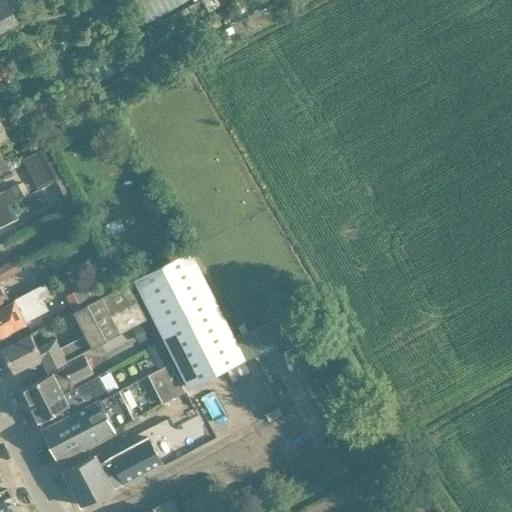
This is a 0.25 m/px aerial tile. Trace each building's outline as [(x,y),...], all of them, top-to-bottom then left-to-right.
[(6,0),(0,3),(0,31),(18,23),(6,0)] [(224,0),(219,2),(224,13),(246,3),(244,0),(224,0)] [(41,151),(22,162),(39,191),(57,181),(41,151)] [(0,174),(8,170),(0,154),(0,174)] [(0,211),(12,205),(5,192),(0,195),(0,211)] [(0,225),(2,229),(19,220),(12,205),(0,211),(0,225)] [(133,279),(188,387),(243,360),(187,251),(133,279)] [(0,267),(0,274),(19,265),(17,259),(0,267)] [(0,280),(22,269),(19,265),(0,274),(0,302),(8,299),(0,282),(0,280)] [(73,292),(81,308),(98,299),(90,283),(73,292)] [(10,331),(50,311),(44,299),(51,295),(45,284),(0,307),(0,340),(0,341),(12,334),(10,331)] [(50,370),(147,321),(128,284),(98,299),(81,308),(73,312),(85,335),(59,348),(54,338),(38,346),(32,334),(2,349),(14,372),(30,363),(32,366),(44,359),(50,370)] [(171,364),(165,353),(160,342),(148,349),(159,370),(171,364)] [(61,394),(74,386),(71,382),(92,371),(85,357),(23,389),(32,406),(60,391),(61,394)] [(172,363),(171,364),(159,370),(148,375),(163,403),(186,392),(172,363)] [(44,429),(108,396),(98,374),(74,386),(61,394),(60,391),(32,406),(39,421),(44,429)] [(100,440),(101,435),(133,419),(118,391),(108,396),(44,429),(43,429),(59,461),(100,440)] [(82,506),(164,463),(151,438),(100,464),(96,455),(64,472),(82,506)] [(179,511),(172,499),(148,511),(179,511)] [(17,511),(14,503),(0,509),(0,511),(17,511)]
